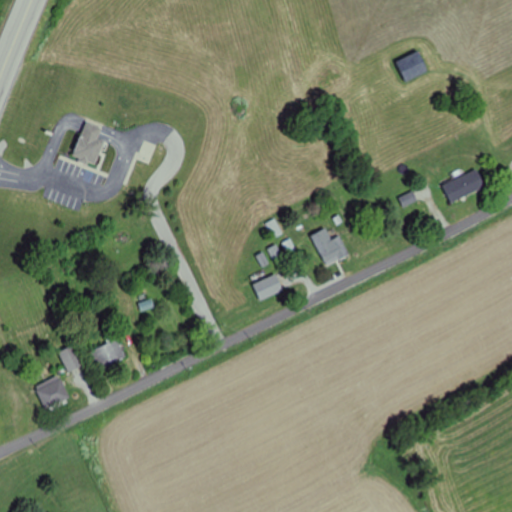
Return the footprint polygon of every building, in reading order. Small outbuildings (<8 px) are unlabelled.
[(429,72),(419,52),(397,63),(408,83),(429,72)] [(68,157),(93,166),(102,143),(95,140),(98,131),(80,124),(68,157)] [(443,187),(453,204),(487,184),(477,167),(443,187)] [(332,261),(346,245),(322,224),(308,241),(332,261)] [(59,351),(69,372),(84,365),(75,345),(59,351)] [(45,408),(69,398),(60,376),(36,386),(45,408)]
